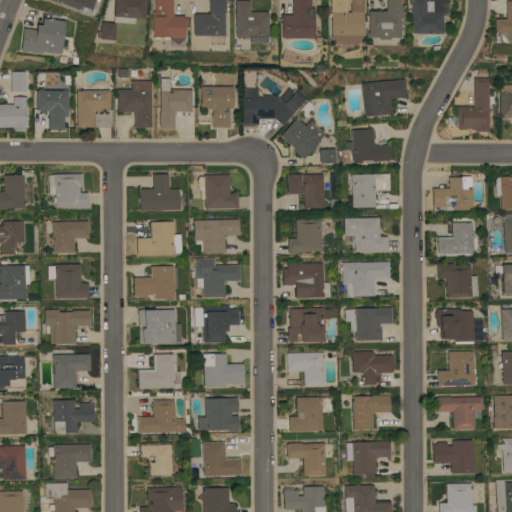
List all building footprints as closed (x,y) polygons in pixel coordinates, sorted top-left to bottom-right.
[(62,3),(54,0),(96,0),(92,10),(81,5),(79,10),(62,3)] [(146,0),(145,19),(134,18),(134,24),(113,22),(114,0),(146,0)] [(172,0),(172,16),(185,16),(185,18),(187,18),(187,24),(185,24),(185,27),(184,27),(184,38),(183,38),(183,46),(170,46),(170,37),(169,37),(169,38),(163,38),(163,37),(159,37),(159,38),(153,38),(153,37),(152,37),(152,11),(154,11),(154,0),(172,0)] [(226,0),(226,12),(225,12),(224,36),(193,35),(193,13),(209,14),(209,0),(226,0)] [(269,37),(235,37),(235,0),(250,0),(250,12),(269,12),(269,37)] [(312,0),(312,8),(315,8),(315,18),(315,38),(282,38),(282,15),(292,15),(292,0),(312,0)] [(364,0),(364,12),(363,12),(363,36),(356,44),(337,44),(330,36),(330,0),(364,0)] [(401,0),(401,6),(402,6),(402,18),(400,18),(400,37),(389,37),(389,40),(378,40),(378,37),(368,37),(368,11),(386,11),(386,0),(401,0)] [(449,0),(449,15),(443,15),(443,34),(411,34),(412,14),(411,14),(411,0),(449,0)] [(511,42),(507,42),(507,43),(495,43),(495,19),(506,19),(506,1),(511,1),(511,42)] [(65,21),(61,54),(42,51),(42,53),(20,50),(23,28),(36,29),(37,25),(42,25),(43,18),(65,21)] [(115,23),(113,40),(99,39),(99,38),(96,38),(97,30),(100,30),(100,21),(115,23)] [(12,71),(26,71),(26,91),(11,91),(12,71)] [(457,106),(474,106),(474,78),(477,78),(477,73),(482,73),(482,77),(489,77),(489,90),(490,90),(490,95),(489,112),(494,112),(494,130),(489,132),(475,131),(475,128),(457,128),(457,106)] [(174,111),(174,127),(160,127),(160,125),(159,125),(159,112),(160,112),(160,78),(170,78),(170,89),(192,89),(192,91),(194,91),(194,100),(192,100),(192,111),(174,111)] [(405,79),(407,97),(391,98),(392,114),(371,116),(371,115),(366,116),(366,115),(364,115),(361,83),(405,79)] [(152,127),(134,127),(134,111),(118,112),(118,89),(132,89),(132,80),(151,80),(152,127)] [(77,90),(83,90),(83,86),(91,87),(94,84),(98,83),(103,83),(107,84),(110,85),(110,90),(110,109),(112,109),(112,126),(77,127),(77,90)] [(500,84),(511,84),(511,117),(499,117),(500,84)] [(234,86),(234,95),(235,95),(235,100),(234,100),(234,108),(230,108),(230,127),(212,127),(212,109),(201,109),(201,86),(234,86)] [(259,95),(274,95),(281,98),(290,87),(294,90),(296,88),(297,90),(298,89),(309,99),(283,127),(275,119),(258,119),(258,124),(242,124),(242,88),(259,88),(259,95)] [(63,90),(63,97),(68,97),(68,99),(69,99),(69,111),(56,111),(56,115),(65,115),(65,130),(46,130),(46,111),(36,110),(36,90),(63,90)] [(0,104),(14,104),(14,97),(27,97),(27,106),(26,106),(26,129),(14,129),(14,127),(0,127),(0,104)] [(303,159),(294,151),(295,149),(280,135),(296,118),(305,126),(310,120),(325,134),(320,140),(303,159)] [(373,129),(374,146),(389,145),(390,161),(372,161),(372,160),(361,160),(361,162),(352,163),(352,161),(351,152),(352,152),(352,150),(348,150),(348,141),(351,141),(351,129),(373,129)] [(335,148),(336,163),(320,163),(319,149),(335,148)] [(89,207),(71,207),(71,205),(55,206),(55,193),(49,194),(48,175),(54,174),(83,173),(83,186),(80,187),(80,193),(88,192),(89,207)] [(389,173),(390,190),(375,190),(375,207),(351,207),(351,174),(389,173)] [(24,207),(0,208),(0,191),(5,191),(4,175),(23,174),(24,207)] [(139,210),(138,189),(153,188),(152,174),(168,174),(169,189),(179,188),(180,209),(139,210)] [(229,174),(230,193),(238,193),(238,208),(204,209),(204,199),(201,199),(200,193),(200,191),(198,186),(198,184),(198,182),(198,180),(198,178),(199,177),(200,176),(203,176),(203,175),(229,174)] [(324,208),(303,208),(303,193),(286,194),(286,175),(323,174),(324,208)] [(511,175),(511,208),(501,209),(501,195),(496,195),(496,177),(500,177),(500,176),(511,175)] [(472,181),(473,181),(473,189),(472,189),(473,210),(445,210),(445,207),(432,207),(432,188),(449,188),(449,177),(472,176),(472,181)] [(511,252),(504,252),(503,214),(511,214),(511,252)] [(354,251),(354,244),(352,244),(352,239),(349,239),(349,235),(343,236),(343,218),(379,217),(380,237),(388,236),(388,251),(354,251)] [(239,219),(239,235),(224,235),(225,252),(202,253),(202,240),(194,240),(193,220),(239,219)] [(321,219),(322,251),(305,251),(305,253),(288,253),(288,238),(296,238),(296,219),(321,219)] [(0,243),(0,224),(3,224),(3,221),(23,221),(24,241),(14,241),(14,254),(2,254),(2,243),(0,243)] [(89,221),(89,238),(74,238),(74,252),(53,253),(52,221),(89,221)] [(174,221),(174,235),(175,235),(176,235),(178,235),(179,236),(180,236),(180,238),(180,240),(179,243),(179,245),(180,246),(181,250),(181,252),(180,253),(180,254),(177,254),(136,255),(136,238),(151,238),(150,222),(174,221)] [(474,253),(437,254),(437,237),(452,236),(451,222),(473,222),(474,253)] [(224,281),(225,297),(202,298),(202,287),(196,287),(196,278),(195,278),(195,258),(215,258),(215,265),(240,264),(240,280),(224,281)] [(389,261),(390,279),(374,279),(374,296),(352,296),(351,284),(342,284),(342,262),(389,261)] [(323,263),(324,297),(309,297),(309,298),(295,298),(295,285),(282,285),(282,268),(287,268),(287,263),(323,263)] [(471,276),(477,275),(477,296),(471,296),(472,297),(446,298),(446,279),(437,279),(437,264),(454,263),(455,265),(471,265),(471,276)] [(55,298),(55,278),(48,278),(47,266),(55,265),(55,264),(80,264),(80,283),(89,283),(89,297),(55,298)] [(511,295),(503,295),(503,294),(502,294),(501,264),(511,264),(511,295)] [(25,298),(0,298),(0,265),(25,265),(25,298)] [(174,298),(153,299),(153,295),(152,295),(148,295),(148,296),(133,296),(133,277),(151,277),(151,266),(174,265),(174,298)] [(223,305),(227,304),(227,305),(229,305),(229,309),(233,309),(233,308),(238,308),(239,325),(228,325),(228,331),(224,331),(224,342),(203,342),(203,317),(202,317),(202,313),(203,313),(203,310),(202,310),(202,306),(223,305)] [(392,323),(379,324),(379,326),(381,326),(381,339),(382,340),(378,340),(354,340),(354,331),(350,331),(350,321),(345,321),(345,309),(350,309),(349,307),(354,306),(354,308),(378,308),(378,307),(392,307),(392,323)] [(307,308),(324,307),(324,309),(330,309),(330,319),(324,319),(325,342),(288,343),(287,327),(290,327),(289,308),(307,308)] [(500,309),(511,308),(511,340),(501,340),(500,309)] [(49,343),(49,325),(45,325),(44,309),(59,309),(59,312),(72,312),(72,310),(90,310),(90,325),(75,325),(75,343),(49,343)] [(140,310),(140,309),(145,309),(145,310),(175,309),(175,343),(139,344),(138,310),(140,310)] [(473,341),(453,341),(453,339),(440,339),(440,326),(436,327),(436,320),(435,318),(435,313),(436,311),(436,309),(462,309),(462,311),(473,310),(473,341)] [(0,334),(0,315),(4,315),(4,311),(25,311),(25,331),(14,332),(15,344),(2,344),(2,334),(0,334)] [(511,384),(502,384),(502,370),(498,370),(498,351),(511,350),(511,384)] [(0,355),(6,355),(6,351),(11,351),(11,355),(25,355),(25,356),(35,356),(36,376),(25,376),(26,389),(5,389),(5,374),(0,374),(0,355)] [(374,355),(393,355),(393,371),(392,371),(392,372),(375,373),(376,383),(375,383),(375,384),(363,385),(363,372),(353,372),(352,351),(374,351),(374,355)] [(474,385),(438,386),(437,370),(449,370),(448,351),(473,351),(474,385)] [(304,386),(303,371),(287,371),(287,353),(324,352),(324,386),(304,386)] [(90,353),(91,370),(75,370),(75,388),(53,388),(52,354),(90,353)] [(203,354),(226,353),(226,364),(244,363),(244,383),(224,383),(224,386),(204,387),(203,354)] [(174,373),(181,373),(181,385),(175,386),(175,387),(137,388),(137,370),(154,369),(153,354),(174,354),(174,373)] [(390,395),(390,411),(372,412),(373,429),(353,429),(352,396),(390,395)] [(511,427),(493,428),(493,416),(494,416),(493,395),(511,395),(511,427)] [(483,410),(474,410),(475,429),(453,429),(452,411),(436,412),(436,397),(439,397),(451,396),(451,397),(483,396),(483,410)] [(238,412),(231,412),(231,415),(238,415),(238,431),(229,431),(229,430),(205,430),(205,429),(198,430),(197,417),(205,417),(204,398),(237,397),(238,412)] [(322,430),(289,431),(289,416),(297,416),(296,397),(322,397),(322,430)] [(53,433),(53,410),(52,410),(52,400),(74,399),(74,408),(79,408),(79,402),(89,402),(89,400),(92,400),(92,402),(94,402),(94,421),(77,422),(77,432),(53,433)] [(26,433),(0,433),(0,418),(2,418),(2,401),(25,400),(26,433)] [(137,417),(153,416),(152,400),(175,400),(175,419),(184,418),(184,432),(137,433),(137,417)] [(511,437),(511,471),(502,472),(502,450),(497,450),(497,444),(502,444),(501,438),(511,437)] [(474,473),(450,473),(450,463),(433,463),(433,443),(437,443),(437,442),(447,442),(447,445),(452,445),(452,440),(473,440),(474,473)] [(203,476),(202,442),(224,441),(225,458),(240,458),(241,475),(203,476)] [(390,441),(390,456),(375,457),(376,474),(353,474),(352,460),(346,460),(345,443),(352,442),(390,441)] [(173,476),(147,477),(147,458),(139,458),(139,443),(172,442),(173,476)] [(91,443),(91,461),(76,461),(76,478),(54,479),(53,464),(51,464),(51,457),(53,457),(53,455),(48,456),(48,447),(53,446),(53,444),(91,443)] [(325,475),(303,475),(303,457),(287,458),(286,444),(288,444),(288,443),(301,443),(325,443),(325,475)] [(26,479),(2,480),(2,468),(0,468),(0,445),(25,445),(26,479)] [(496,511),(496,504),(495,480),(504,479),(504,482),(511,482),(511,511),(496,511)] [(44,483),(66,482),(67,489),(91,489),(91,507),(74,507),(74,511),(54,511),(54,510),(49,510),(49,504),(54,504),(53,498),(44,498),(44,483)] [(438,511),(438,503),(446,502),(446,483),(472,483),(472,505),(476,505),(476,511),(438,511)] [(374,501),(390,501),(390,511),(345,511),(345,497),(344,497),(344,485),(374,485),(374,501)] [(313,507),(313,511),(301,511),(301,509),(284,509),(283,490),(284,490),(284,487),(294,487),(294,490),(298,490),(298,496),(303,495),(303,486),(324,486),(324,506),(313,507)] [(183,510),(173,510),(173,511),(139,511),(139,507),(148,507),(147,487),(182,487),(183,510)] [(202,511),(202,488),(228,487),(229,505),(235,505),(235,511),(202,511)] [(23,511),(0,511),(0,490),(23,490),(23,511)]
